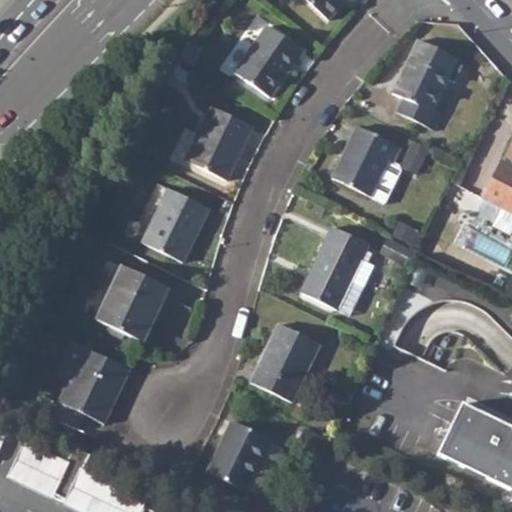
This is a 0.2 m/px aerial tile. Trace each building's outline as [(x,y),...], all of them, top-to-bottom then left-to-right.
[(345,0),(304,0),(326,20),(345,0)] [(302,51),(266,27),(233,75),(269,99),(302,51)] [(418,41),(392,94),(403,100),(397,113),(435,132),(441,118),(432,113),(448,81),(454,84),(461,71),(458,60),(418,41)] [(169,77),(182,85),(189,74),(176,66),(169,77)] [(251,128),(211,108),(185,162),(226,181),(251,128)] [(5,133),(11,139),(25,124),(22,121),(19,118),(5,133)] [(332,179),(383,204),(400,171),(393,163),(400,148),(357,127),(332,179)] [(511,141),(483,201),(511,214),(511,141)] [(413,142),(400,167),(415,174),(428,149),(413,142)] [(208,210),(167,190),(141,244),(182,263),(208,210)] [(102,216),(89,212),(82,231),(95,237),(102,216)] [(392,236),(407,243),(414,230),(400,223),(392,236)] [(369,246),(333,228),(300,294),(350,317),(375,267),(368,264),(372,255),(366,252),(369,246)] [(95,237),(82,231),(75,252),(88,257),(96,237),(95,237)] [(381,253),(408,267),(415,253),(387,240),(381,253)] [(73,258),(85,263),(88,257),(75,252),(73,258)] [(85,311),(97,317),(122,266),(110,260),(85,311)] [(168,290),(121,267),(95,321),(139,343),(150,321),(153,322),(168,290)] [(139,343),(142,344),(153,322),(150,321),(139,343)] [(320,345),(278,325),(250,384),(291,404),(320,345)] [(129,372),(71,344),(55,378),(67,384),(51,419),(76,431),(83,417),(104,426),(111,411),(107,409),(116,389),(120,391),(129,372)] [(107,409),(111,411),(120,391),(116,389),(107,409)] [(511,428),(462,404),(437,456),(511,492),(511,428)] [(283,450),(232,423),(206,475),(245,493),(245,492),(260,498),(283,450)] [(326,440),(304,430),(298,443),(319,453),(326,440)] [(50,500),(53,495),(54,490),(67,462),(25,442),(7,479),(50,500)] [(90,456),(74,449),(67,462),(54,490),(53,495),(55,499),(58,502),(66,501),(68,501),(70,498),(80,477),(84,469),(90,456)] [(68,501),(66,501),(64,507),(75,511),(144,511),(146,509),(149,501),(84,470),(71,498),(68,501)] [(222,498),(244,509),(247,502),(225,491),(222,498)]
